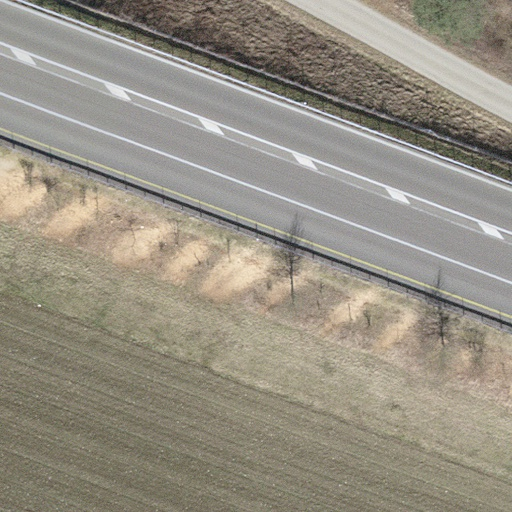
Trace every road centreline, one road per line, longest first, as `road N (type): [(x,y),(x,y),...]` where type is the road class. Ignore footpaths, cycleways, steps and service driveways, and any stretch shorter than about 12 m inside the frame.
road 1 (primary): [(0,64),(511,251)]
road 2 (unclassified): [(511,99),(327,0)]
